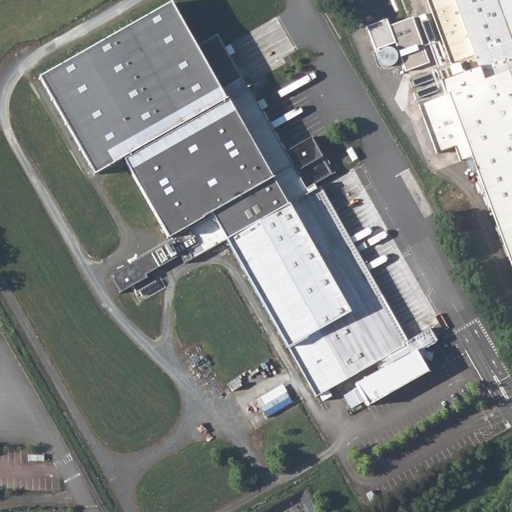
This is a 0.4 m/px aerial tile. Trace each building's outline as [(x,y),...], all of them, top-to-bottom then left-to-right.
[(511,0),(427,0),(448,55),(471,47),(474,55),(451,63),(437,69),(447,95),(419,105),(421,110),(430,106),(434,114),(424,117),(437,152),(455,146),(460,161),(471,157),(465,142),(467,142),(511,263),(511,0)] [(165,1),(33,76),(88,174),(118,157),(245,86),(216,35),(192,48),(165,1)] [(412,17),(389,26),(406,71),(429,62),(412,17)] [(405,342),(318,188),(315,184),(331,174),(309,136),(283,153),(245,86),(118,157),(163,238),(205,213),(207,216),(110,275),(119,294),(180,256),(184,264),(221,239),(313,398),(319,394),(327,390),(374,362),(376,368),(352,382),(364,406),(428,372),(421,359),(417,351),(424,347),(436,340),(430,328),(408,340),(405,342)] [(136,284),(141,297),(165,288),(161,277),(143,284),(142,282),(136,284)] [(257,399),(265,412),(292,397),(284,384),(257,399)]
